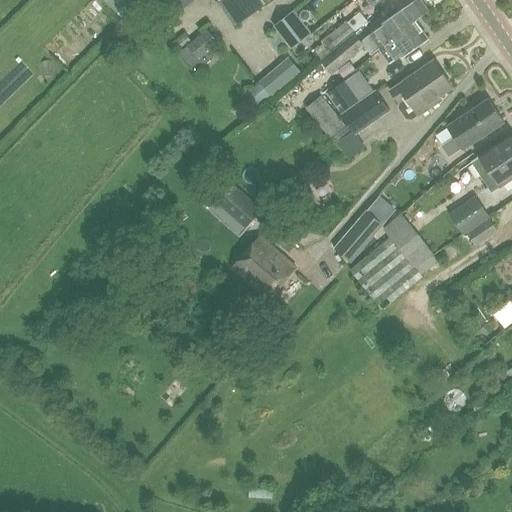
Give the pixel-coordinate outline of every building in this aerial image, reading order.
[(126,0),(106,0),(122,16),(132,6),(126,0)] [(222,0),(221,1),(219,2),(236,26),(273,0),(222,0)] [(376,52),(380,49),(379,47),(416,21),(429,11),(420,0),(417,0),(381,26),(381,27),(370,34),(362,41),(361,41),(355,33),(321,62),(332,74),(366,46),(370,43),(376,52)] [(291,50),(293,48),(311,34),(312,33),(295,11),(274,28),(291,50)] [(321,62),(355,33),(354,33),(355,32),(346,21),(322,42),(323,44),(313,52),(321,62)] [(379,47),(380,49),(390,63),(401,55),(402,57),(428,38),(416,21),(379,47)] [(214,56),(210,52),(218,46),(204,29),(178,51),(195,71),(214,56)] [(311,34),(293,48),(297,54),(316,40),(311,34)] [(290,58),(261,82),(274,98),(275,99),(303,75),(290,58)] [(398,86),(391,91),(399,102),(398,110),(405,119),(412,120),(420,115),(441,100),(439,96),(452,87),(434,61),(398,86)] [(341,114),(362,100),(347,79),(327,93),(341,114)] [(274,98),(261,82),(242,98),(255,114),(274,98)] [(362,100),(341,114),(354,133),(355,135),(357,134),(390,111),(376,90),(362,100)] [(321,96),(306,108),(330,138),(346,125),(321,96)] [(442,146),(449,156),(463,147),(463,148),(504,121),(489,99),(449,126),(456,137),(442,146)] [(511,134),(472,161),(492,192),(511,177),(511,134)] [(231,184),(215,202),(246,229),(262,210),(231,184)] [(463,234),(468,230),(478,223),(489,217),(475,196),(461,206),(449,214),(463,234)] [(352,262),(383,224),(375,217),(367,211),(336,249),(352,262)] [(392,239),(421,275),(438,263),(433,255),(434,254),(401,212),(382,227),(392,239)] [(498,231),(489,217),(478,223),(468,230),(469,232),(466,233),(476,246),(498,231)] [(261,234),(231,269),(269,301),(298,266),(261,234)] [(423,277),(421,275),(392,239),(352,272),(382,310),(423,277)]
